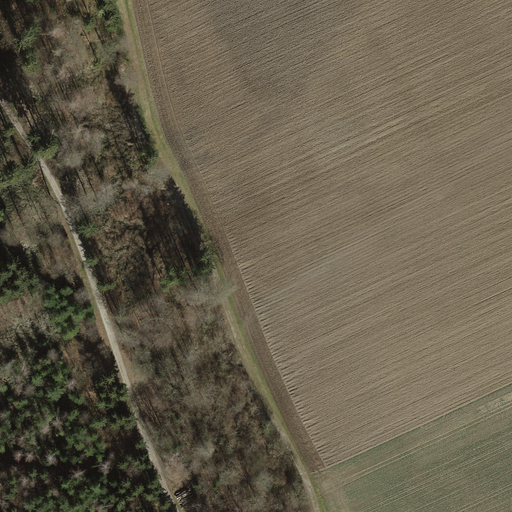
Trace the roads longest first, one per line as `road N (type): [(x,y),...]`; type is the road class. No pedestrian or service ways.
road 1 (track): [(318,511),(257,391),(150,119),(120,0)]
road 2 (track): [(176,511),(70,217),(0,96)]
